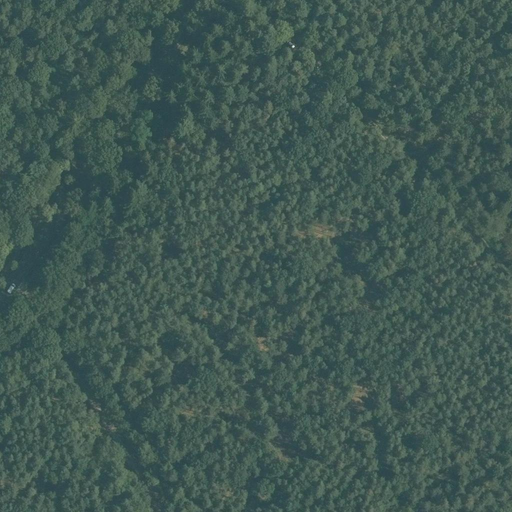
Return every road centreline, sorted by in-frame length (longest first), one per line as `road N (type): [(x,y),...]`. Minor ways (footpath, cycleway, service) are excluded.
road 1 (secondary): [(0,303),(203,0)]
road 2 (track): [(158,511),(20,293)]
road 3 (track): [(245,0),(402,156)]
road 4 (track): [(402,156),(511,300)]
road 5 (track): [(511,96),(402,156)]
